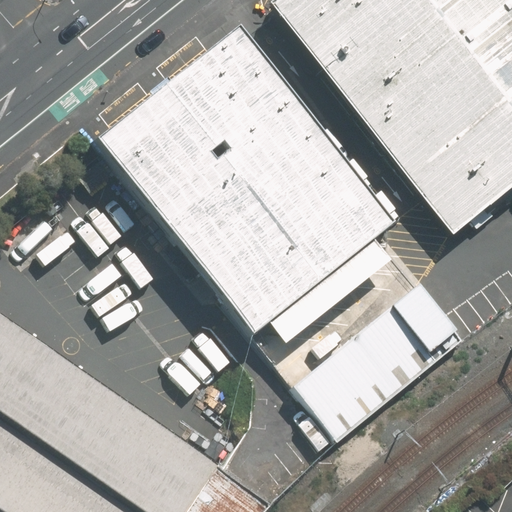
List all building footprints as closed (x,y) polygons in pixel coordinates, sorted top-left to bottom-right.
[(511,0),(275,0),(262,8),(448,237),(511,183),(511,0)] [(236,31),(88,146),(246,339),(388,222),(236,31)] [(420,284),(288,389),(335,444),(462,342),(455,332),(457,330),(420,284)] [(0,511),(265,511),(271,506),(214,463),(0,319),(0,511)] [(511,484),(511,457),(507,455),(490,493),(505,499),(511,484)]
